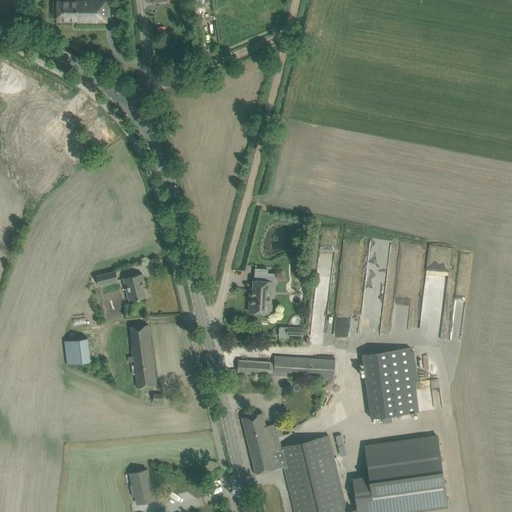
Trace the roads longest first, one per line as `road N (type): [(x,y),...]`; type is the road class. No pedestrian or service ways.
road 1 (tertiary): [(250,511),(172,193),(139,123)]
road 2 (tertiary): [(139,123),(85,71),(0,28)]
road 3 (unclassified): [(139,123),(146,90),(136,0)]
